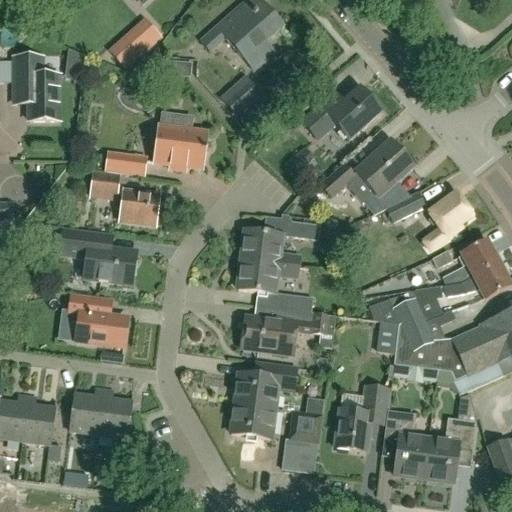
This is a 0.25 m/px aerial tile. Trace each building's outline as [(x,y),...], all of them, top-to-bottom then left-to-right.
[(131,0),(141,10),(152,0),(131,0)] [(253,0),(251,0),(227,22),(200,46),(209,55),(224,41),(253,74),(272,57),(264,47),(281,32),(253,0)] [(159,41),(147,27),(113,58),(125,71),(159,41)] [(15,87),(15,107),(29,107),(29,124),(58,124),(58,79),(41,79),(41,61),(15,61),(15,64),(15,85),(15,87)] [(190,82),(190,67),(168,66),(167,80),(190,82)] [(220,102),(236,120),(261,97),(245,79),(220,102)] [(349,144),(381,116),(361,93),(335,115),(325,105),(302,125),(317,142),(334,127),(349,144)] [(171,133),(159,131),(154,166),(170,169),(170,172),(186,174),(186,171),(202,173),(206,137),(190,135),(192,122),(173,120),(171,133)] [(390,145),(355,175),(357,178),(369,192),(373,197),(363,206),(373,218),(386,212),(397,206),(386,194),(397,185),(413,171),(404,161),(390,145)] [(301,175),(315,162),(306,151),(291,165),(301,175)] [(144,180),(146,159),(107,155),(104,175),(144,180)] [(331,201),(352,182),(342,170),(320,189),(331,201)] [(93,176),(90,200),(116,204),(117,194),(119,180),(93,176)] [(121,204),(118,224),(155,229),(159,200),(123,195),(121,204)] [(397,206),(386,212),(393,226),(424,210),(417,196),(410,199),(397,206)] [(459,228),(472,220),(456,196),(428,216),(439,232),(422,244),(429,253),(462,231),(459,228)] [(0,225),(13,225),(13,206),(0,205),(0,225)] [(317,245),(319,229),(291,226),(287,225),(285,241),(317,245)] [(130,290),(135,256),(110,253),(112,239),(61,233),(58,258),(86,262),(83,283),(130,290)] [(241,264),(298,271),(299,262),(278,259),(280,239),(244,235),(241,264)] [(462,287),(498,268),(486,245),(459,259),(465,270),(443,281),(446,290),(462,287)] [(453,264),(448,254),(446,255),(432,263),(438,273),(451,265),(453,264)] [(237,295),(272,299),(275,280),(297,283),(298,271),(241,264),(237,295)] [(462,287),(446,290),(448,300),(464,298),(477,292),(484,304),(510,290),(498,268),(462,287)] [(280,298),(278,313),(287,314),(310,317),(312,302),(280,298)] [(123,351),(126,323),(107,320),(109,305),(71,300),(69,316),(79,318),(76,345),(123,351)] [(379,307),(369,311),(373,324),(380,325),(386,326),(397,327),(398,321),(423,320),(416,304),(415,301),(393,310),(390,303),(379,307)] [(480,330),(452,343),(434,345),(448,374),(451,374),(454,381),(461,396),(503,377),(497,364),(503,361),(511,357),(511,313),(479,328),(480,330)] [(287,314),(285,326),(245,321),(241,353),(289,359),(292,335),(310,338),(313,317),(310,317),(287,314)] [(334,320),(313,317),(310,338),(320,339),(319,348),(330,350),(334,320)] [(398,342),(396,358),(394,367),(436,372),(440,373),(448,374),(434,345),(423,320),(398,321),(397,327),(399,328),(398,342)] [(399,328),(397,327),(386,326),(380,325),(376,356),(396,358),(398,342),(399,328)] [(63,360),(66,345),(37,338),(34,353),(63,360)] [(238,378),(233,408),(273,413),(273,414),(276,392),(292,394),(295,372),(269,369),(255,367),(253,380),(238,378)] [(438,385),(440,373),(436,372),(394,367),(393,379),(438,385)] [(452,392),(454,381),(451,374),(448,374),(440,373),(438,385),(437,390),(452,392)] [(387,393),(364,390),(360,416),(338,413),(333,451),(365,455),(370,418),(384,419),(387,393)] [(68,435),(98,439),(104,393),(95,392),(94,401),(73,398),(68,435)] [(104,393),(98,439),(113,441),(111,453),(124,455),(126,443),(131,405),(111,403),(112,394),(104,393)] [(0,442),(21,445),(27,400),(19,398),(18,407),(0,404),(0,442)] [(456,453),(470,455),(475,420),(469,399),(460,401),(457,423),(447,422),(444,445),(428,443),(422,483),(452,486),(456,453)] [(27,400),(21,445),(49,449),(53,412),(34,409),(35,401),(27,400)] [(233,408),(229,438),(269,443),(273,414),(273,413),(233,408)] [(422,483),(428,443),(411,441),(414,418),(387,414),(383,443),(397,445),(393,479),(422,483)] [(317,447),(320,418),(292,415),(288,444),(317,447)] [(511,484),(511,442),(506,444),(486,451),(500,489),(511,484)] [(304,477),(319,477),(318,464),(303,464),(304,477)]
